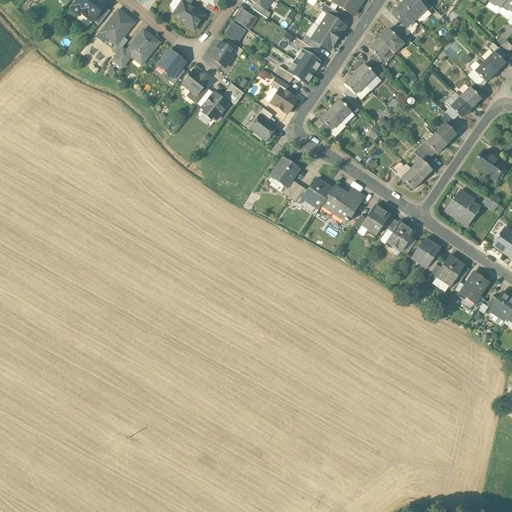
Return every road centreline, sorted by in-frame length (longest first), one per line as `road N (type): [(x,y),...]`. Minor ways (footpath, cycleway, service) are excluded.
road 1 (residential): [(420,217),(295,136),(381,0)]
road 2 (residential): [(511,105),(498,109),(420,217)]
road 3 (residential): [(124,0),(179,44),(195,47),(232,0)]
